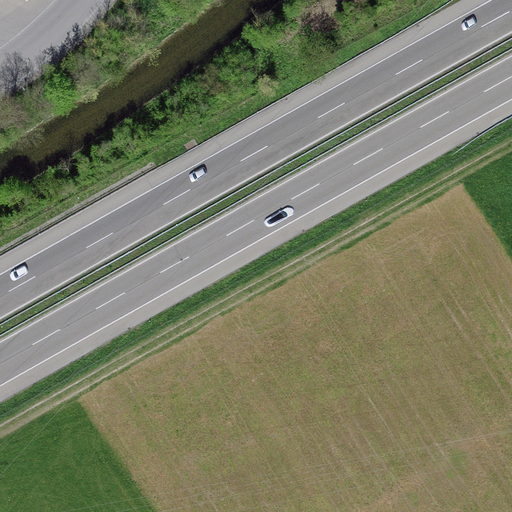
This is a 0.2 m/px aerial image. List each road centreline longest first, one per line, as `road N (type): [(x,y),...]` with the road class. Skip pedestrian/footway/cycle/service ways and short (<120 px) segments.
road 1 (motorway): [(0,363),(511,76)]
road 2 (motorway): [(511,10),(0,296)]
road 3 (track): [(0,431),(511,149)]
